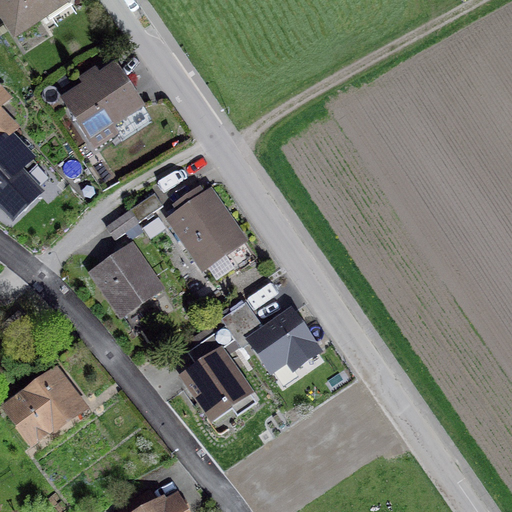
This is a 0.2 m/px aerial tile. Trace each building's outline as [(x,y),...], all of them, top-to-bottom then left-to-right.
[(71,3),(68,0),(0,0),(0,17),(14,39),(71,3)] [(144,114),(116,75),(103,84),(95,73),(78,86),(81,91),(61,106),(93,151),(144,114)] [(13,105),(0,91),(0,146),(5,144),(14,132),(0,117),(13,105)] [(0,218),(15,232),(44,202),(38,196),(50,184),(39,174),(31,183),(24,176),(31,168),(5,144),(0,148),(0,218)] [(177,218),(162,230),(205,286),(252,250),(213,199),(208,203),(199,192),(172,212),(177,218)] [(131,218),(140,229),(161,213),(152,202),(131,218)] [(117,246),(140,229),(131,218),(109,235),(117,246)] [(133,253),(89,285),(123,331),(166,299),(133,253)] [(253,299),(233,311),(240,322),(260,310),(253,299)] [(21,316),(4,331),(15,344),(32,330),(21,316)] [(291,319),(251,345),(285,397),(325,371),(291,319)] [(199,372),(178,387),(216,438),(260,405),(225,358),(238,348),(228,334),(191,362),(199,372)] [(0,370),(0,393),(11,384),(0,370)] [(58,380),(1,422),(31,461),(87,419),(58,380)] [(181,511),(176,503),(166,510),(161,502),(145,511),(181,511)]
